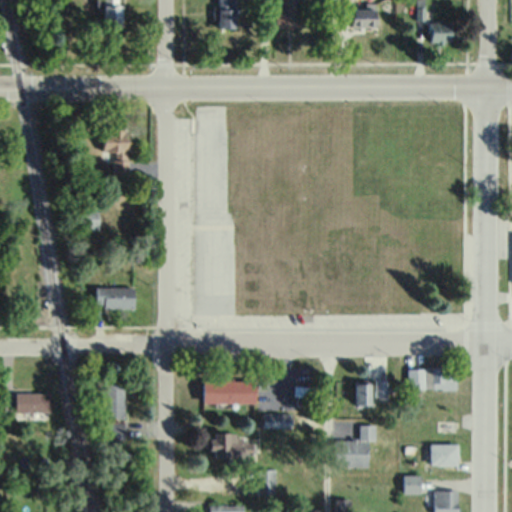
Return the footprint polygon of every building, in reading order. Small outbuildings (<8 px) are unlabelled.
[(100,0),(100,30),(121,30),(122,6),(116,6),(116,0),(100,0)] [(216,0),(216,6),(212,6),(212,18),(217,18),(217,25),(225,25),(225,32),(234,32),(233,0),(216,0)] [(280,0),(280,3),(285,3),(285,7),(275,7),(275,28),(299,28),(300,1),(295,1),(295,0),(280,0)] [(413,0),(413,18),(424,18),(424,0),(413,0)] [(347,1),(347,24),(349,28),(374,28),(374,9),(362,9),(362,1),(347,1)] [(427,22),(428,43),(452,42),(451,22),(427,22)] [(295,124),(271,124),(265,120),(261,124),(235,125),(236,314),(326,314),(326,301),(340,302),(340,299),(410,298),(409,247),(374,247),(374,229),(349,228),(348,248),(322,246),(322,250),(278,251),(279,230),(296,230),(295,124)] [(113,177),(112,161),(114,161),(114,152),(102,152),(102,135),(109,135),(109,130),(126,129),(127,177),(113,177)] [(97,208),(79,208),(79,229),(97,229),(97,208)] [(94,288),(93,305),(105,305),(105,309),(131,310),(131,289),(94,288)] [(424,388),(456,388),(456,367),(424,367),(424,388)] [(201,401),(254,401),(254,378),(201,378),(201,401)] [(385,396),(385,378),(374,378),(374,396),(385,396)] [(369,405),(369,380),(354,380),(354,405),(369,405)] [(103,417),(124,417),(124,382),(103,382),(103,417)] [(50,392),(15,392),(15,411),(50,411),(50,392)] [(290,427),(290,412),(259,412),(259,427),(290,427)] [(435,420),(435,430),(456,430),(456,420),(435,420)] [(123,440),(123,422),(102,422),(102,440),(123,440)] [(333,466),(366,466),(366,439),(374,439),(374,423),(357,423),(357,439),(333,439),(333,466)] [(241,431),(209,431),(209,455),(249,455),(249,441),(241,441),(241,431)] [(428,464),(456,464),(456,442),(428,442),(428,464)] [(274,494),(274,468),(255,468),(255,494),(274,494)] [(418,491),(418,474),(402,474),(402,491),(418,491)] [(432,511),(456,511),(457,489),(432,489),(432,511)] [(333,497),(332,511),(348,511),(349,497),(333,497)]
